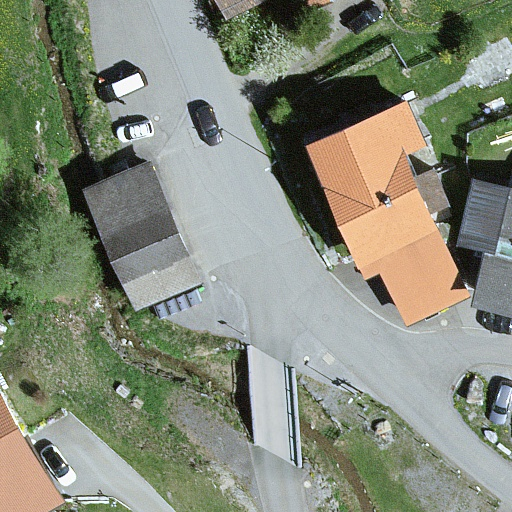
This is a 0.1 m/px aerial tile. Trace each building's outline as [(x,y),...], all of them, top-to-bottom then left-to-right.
[(231,0),(237,10),(259,0),(310,0),(314,10),(335,0),(231,0)] [(415,96),(322,137),(372,249),(443,217),(411,147),(434,137),(415,96)] [(201,275),(154,163),(97,186),(144,298),(201,275)] [(511,183),(485,178),(474,233),(498,238),(487,291),(511,295),(511,183)] [(474,288),(443,217),(372,249),(378,264),(391,258),(416,314),(474,288)] [(0,374),(0,511),(48,511),(71,500),(0,374)]
